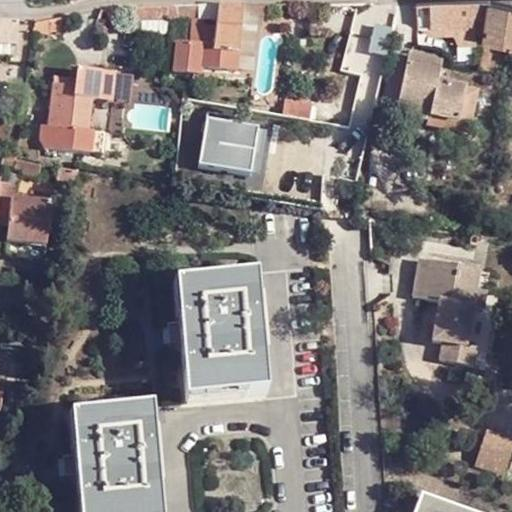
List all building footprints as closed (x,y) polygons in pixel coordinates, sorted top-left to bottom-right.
[(486,1),(441,2),(441,34),(482,33),(486,1)] [(511,4),(486,1),(482,33),(480,43),(511,46),(511,4)] [(441,34),(441,2),(417,3),(419,35),(441,34)] [(218,8),(217,7),(216,23),(215,44),(214,47),(187,46),(185,69),(236,71),(241,7),(218,8)] [(202,8),(201,23),(216,23),(217,7),(202,8)] [(202,8),(179,9),(178,24),(201,23),(202,8)] [(127,9),(126,22),(142,23),(167,23),(168,9),(127,9)] [(179,9),(168,9),(167,23),(178,24),(179,9)] [(66,19),(49,22),(48,32),(67,29),(66,19)] [(0,43),(16,45),(17,24),(0,23),(0,43)] [(167,23),(142,23),(141,37),(166,37),(167,23)] [(386,58),(392,32),(374,29),(367,54),(386,58)] [(395,109),(431,118),(432,113),(460,119),(463,108),(474,110),(479,92),(440,81),(444,59),(409,52),(395,109)] [(36,124),(34,147),(96,154),(99,131),(83,130),(88,102),(103,103),(106,73),(75,70),(73,85),(55,84),(49,126),(36,124)] [(432,113),(431,118),(429,125),(467,135),(474,110),(463,108),(460,119),(432,113)] [(0,222),(15,225),(12,240),(51,245),(56,204),(3,197),(4,185),(0,184),(0,222)] [(454,288),(458,267),(420,262),(413,300),(437,304),(429,346),(442,348),(438,366),(465,371),(468,352),(458,349),(464,315),(469,292),(454,288)] [(474,271),(458,267),(454,288),(469,292),(474,271)] [(258,278),(175,284),(184,403),(268,397),(258,278)] [(480,293),(469,292),(464,315),(475,317),(480,293)] [(0,416),(7,417),(10,396),(0,394),(0,416)] [(163,511),(157,410),(74,416),(80,511),(163,511)] [(511,481),(511,446),(496,441),(483,472),(511,481)]
